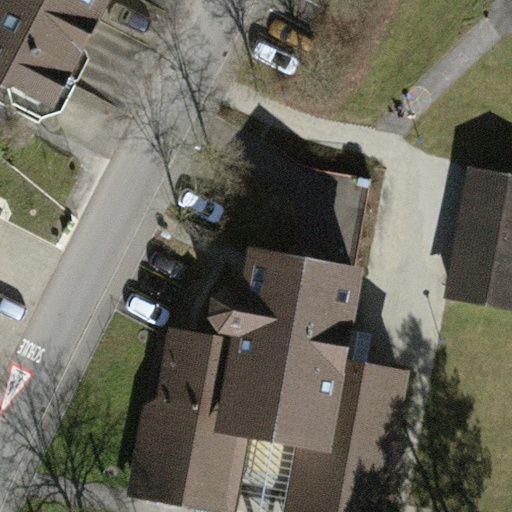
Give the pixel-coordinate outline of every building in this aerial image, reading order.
[(140,0),(13,0),(0,30),(0,101),(78,137),(140,0)] [(511,0),(492,0),(479,8),(511,61),(511,0)] [(511,187),(482,182),(459,313),(511,321),(511,187)] [(0,271),(18,237),(0,227),(0,271)] [(213,350),(172,342),(140,511),(234,511),(245,456),(319,469),(311,511),(399,511),(422,390),(363,379),(379,292),(255,269),(248,308),(222,303),(213,350)]
